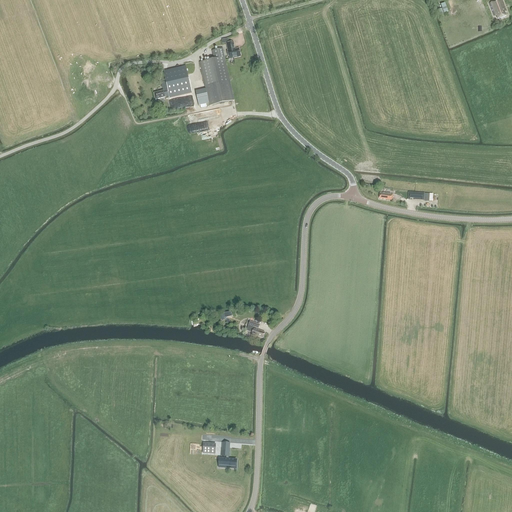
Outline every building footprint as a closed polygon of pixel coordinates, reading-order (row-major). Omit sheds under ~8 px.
[(505,13),(506,12),(501,0),(498,0),(489,4),(494,17),(496,16),(498,19),(506,16),(505,13)] [(241,56),(241,55),(241,54),(240,53),(239,49),(235,49),(233,42),(226,44),(228,51),(227,51),(229,59),(241,57),(241,56)] [(209,107),(212,106),(234,101),(223,49),(212,51),(214,59),(200,62),(205,89),(209,104),(209,107)] [(166,100),(192,93),(186,68),(180,69),(182,77),(166,80),(161,81),(164,91),(154,94),(155,100),(165,97),(166,100)] [(193,132),(209,128),(207,120),(190,125),(193,132)] [(424,201),(429,201),(429,194),(408,193),(407,200),(410,200),(410,199),(414,199),(414,200),(424,201)] [(247,332),(252,334),(251,336),(256,338),(256,337),(263,339),(265,333),(258,330),(259,325),(248,322),(247,325),(248,325),(246,331),(247,332)] [(203,445),(203,453),(215,453),(216,445),(203,445)] [(221,459),(221,467),(226,468),(226,467),(231,467),(231,468),(236,468),(236,460),(228,460),(229,448),(222,448),(221,456),(226,457),(226,460),(221,459)]
